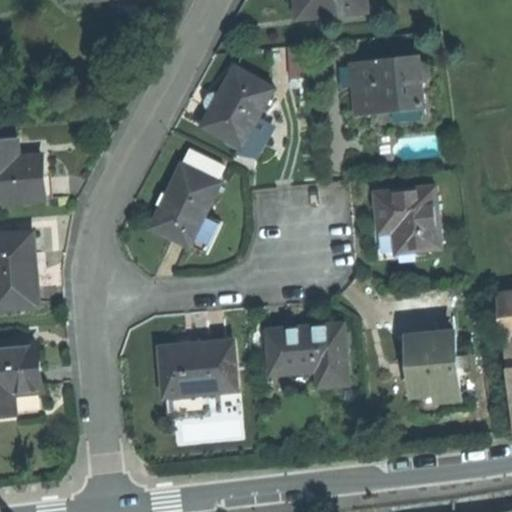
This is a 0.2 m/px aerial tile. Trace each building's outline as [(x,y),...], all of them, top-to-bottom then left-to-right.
[(118,0),(119,16),(156,13),(154,0),(118,0)] [(296,0),(298,17),(366,11),(365,0),(296,0)] [(383,59),(353,62),(357,112),(365,111),(374,110),(382,110),(382,105),(414,102),(424,101),(422,80),(420,58),(384,61),(383,59)] [(220,95),(203,125),(242,146),(275,87),(236,66),(220,95)] [(6,141),(0,140),(0,202),(20,201),(20,199),(46,197),(44,175),(42,152),(7,155),(6,141)] [(166,195),(150,227),(201,253),(218,220),(204,213),(219,183),(181,164),(166,195)] [(382,221),(384,252),(442,246),(436,187),(379,192),(382,221)] [(0,306),(38,303),(36,271),(33,230),(0,232),(0,306)] [(511,294),(497,297),(503,341),(506,341),(511,339),(511,294)] [(319,384),(349,381),(343,322),(304,326),(267,330),(271,372),(317,368),(319,384)] [(439,400),(462,398),(456,335),(431,338),(409,339),(411,360),(414,360),(417,395),(439,393),(439,400)] [(160,346),(164,395),(236,388),(231,339),(193,343),(160,346)] [(37,343),(0,346),(0,412),(16,411),(15,392),(41,390),(39,367),(37,343)]
